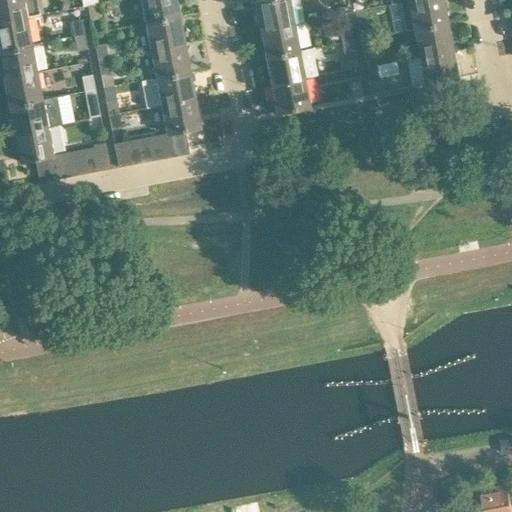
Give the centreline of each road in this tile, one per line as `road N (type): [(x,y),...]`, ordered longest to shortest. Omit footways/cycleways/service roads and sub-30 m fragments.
road 1 (residential): [(0,205),(235,156),(213,0)]
road 2 (residential): [(478,0),(500,113),(511,111)]
road 3 (residential): [(414,511),(418,483),(511,463)]
